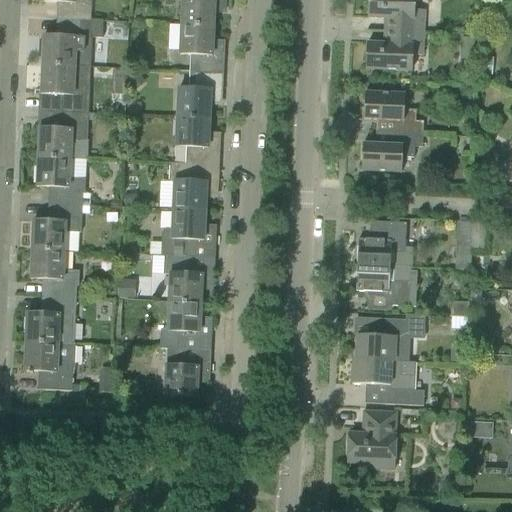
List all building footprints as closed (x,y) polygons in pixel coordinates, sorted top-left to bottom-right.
[(42,0),(42,3),(63,4),(62,22),(90,23),(90,0),(42,0)] [(225,0),(181,0),(181,27),(213,28),(213,9),(225,9),(225,0)] [(391,20),(391,33),(422,34),(423,12),(413,12),(413,0),(368,0),(367,19),(391,20)] [(42,38),(41,67),(74,68),(89,69),(90,69),(91,50),(91,39),(101,40),(102,23),(90,23),(62,22),(62,39),(55,38),(42,38)] [(213,28),(181,27),(179,56),(196,57),(195,74),(222,75),(224,48),(212,48),(213,28)] [(421,56),(422,34),(391,33),(390,46),(366,44),(365,71),(410,73),(411,56),(421,56)] [(493,58),(479,57),(477,75),(491,77),(493,58)] [(41,67),(40,96),(61,97),(60,114),(88,115),(88,108),(89,88),(88,88),(89,69),(74,68),(41,67)] [(135,73),(126,81),(137,93),(146,84),(135,73)] [(178,90),(176,119),(208,121),(209,101),(221,102),(222,75),(195,74),(194,91),(178,90)] [(393,135),(422,136),(423,123),(415,123),(415,112),(403,111),(404,96),(364,94),(363,121),(394,122),(393,135)] [(88,115),(60,114),(59,131),(38,130),(37,159),(70,161),(86,161),(86,142),(87,124),(88,115)] [(88,115),(87,124),(100,124),(100,116),(88,115)] [(208,121),(176,119),(175,148),(185,149),(185,166),(218,167),(219,141),(207,140),(208,121)] [(422,136),(393,135),(392,147),(362,146),(361,172),(401,174),(401,159),(413,159),(414,149),(422,149),(422,136)] [(70,161),(37,159),(36,188),(55,189),(54,206),(81,207),(82,196),(84,196),(85,181),(69,180),(70,161)] [(218,167),(185,166),(169,166),(168,184),(173,184),(172,212),(204,213),(205,193),(217,194),(218,167)] [(133,197),(122,199),(123,210),(135,208),(133,197)] [(32,222),(31,251),(63,253),(64,234),(80,234),(81,207),(54,206),(53,223),(32,222)] [(172,212),(171,231),(165,231),(161,235),(160,257),(164,257),(214,260),(215,233),(203,233),(204,213),(172,212)] [(410,255),(404,255),(405,225),(372,223),(372,237),(367,241),(358,241),(356,267),(410,269),(410,255)] [(470,254),(471,225),(456,224),(454,271),(469,272),(470,254)] [(63,253),(31,251),(29,281),(48,281),(48,298),(75,300),(76,288),(78,288),(79,273),(63,272),(63,253)] [(214,260),(164,257),(164,258),(181,259),(180,275),(169,275),(168,304),(200,305),(201,286),(213,286),(214,260)] [(415,287),(409,287),(410,269),(356,267),(355,293),(364,293),(369,298),(391,298),(391,308),(414,309),(415,287)] [(143,282),(118,281),(117,300),(142,302),(143,282)] [(470,292),(469,303),(481,304),(481,292),(470,292)] [(26,315),(25,344),(73,346),(75,300),(48,298),(47,316),(26,315)] [(467,319),(468,304),(453,303),(452,318),(467,319)] [(168,304),(167,332),(160,331),(159,350),(210,352),(211,325),(199,325),(200,305),(168,304)] [(355,361),(393,363),(403,364),(404,341),(410,341),(423,341),(424,317),(405,317),(404,322),(373,320),(372,337),(356,337),(355,361)] [(73,346),(25,344),(23,373),(29,373),(28,375),(32,375),(32,373),(44,374),(44,391),(71,393),(72,365),(73,346)] [(450,349),(449,364),(463,364),(464,350),(450,349)] [(210,352),(159,350),(159,351),(166,351),(164,397),(196,398),(197,378),(209,379),(210,352)] [(352,360),(351,386),(365,386),(366,386),(366,390),(373,391),(373,387),(391,388),(391,391),(389,391),(388,406),(423,408),(423,393),(413,392),(414,384),(415,364),(409,364),(403,364),(393,363),(355,361),(352,360)] [(473,364),(473,375),(484,375),(484,364),(473,364)] [(450,400),(450,411),(460,411),(461,401),(450,400)] [(364,468),(366,469),(393,470),(394,438),(393,438),(394,416),(364,414),(363,436),(349,436),(347,463),(364,464),(364,468)] [(471,424),(470,439),(491,441),(492,425),(471,424)]
